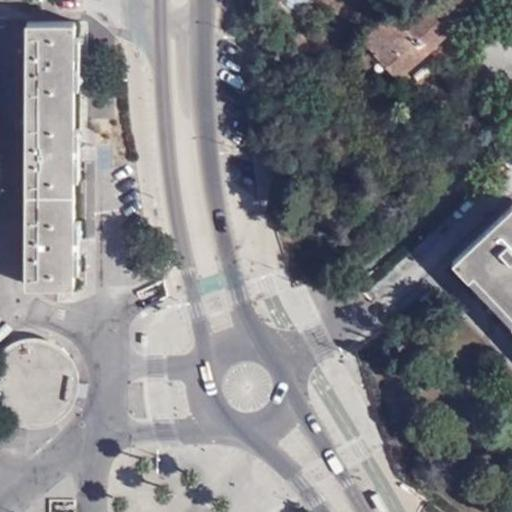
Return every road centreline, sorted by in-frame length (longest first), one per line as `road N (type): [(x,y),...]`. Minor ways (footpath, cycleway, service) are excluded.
road 1 (secondary): [(259,341),(217,220),(200,58),(204,0)]
road 2 (secondary): [(159,20),(172,189),(211,359)]
road 3 (residential): [(106,369),(96,335),(75,317),(6,309),(7,248),(0,245)]
road 4 (residential): [(106,369),(105,220)]
road 5 (secondary): [(368,511),(290,393)]
road 6 (residential): [(103,435),(226,421)]
